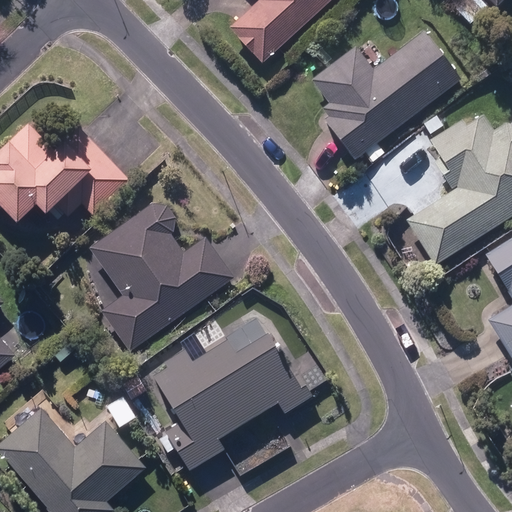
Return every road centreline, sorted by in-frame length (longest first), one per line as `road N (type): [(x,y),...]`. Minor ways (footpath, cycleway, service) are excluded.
road 1 (residential): [(92,0),(228,136),(357,309),(410,422)]
road 2 (residential): [(266,511),(410,422)]
